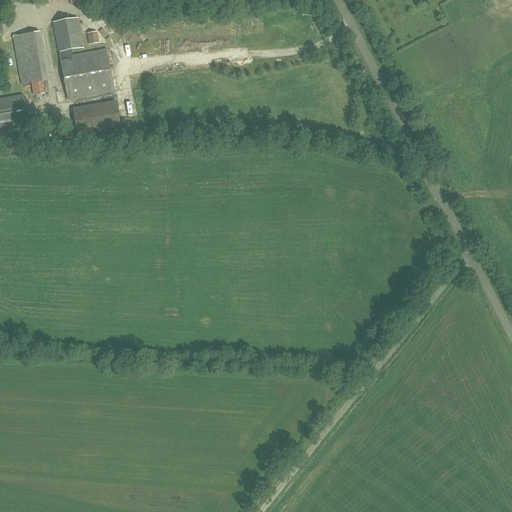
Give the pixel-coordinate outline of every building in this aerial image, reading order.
[(114,91),(107,49),(72,55),(71,50),(83,48),(78,18),(54,23),(68,100),(114,91)] [(88,34),(90,44),(98,43),(96,32),(88,34)] [(43,82),(32,83),(34,95),(45,94),(43,82)] [(0,98),(0,131),(30,127),(24,94),(0,98)] [(73,109),(78,134),(121,127),(116,102),(73,109)]
